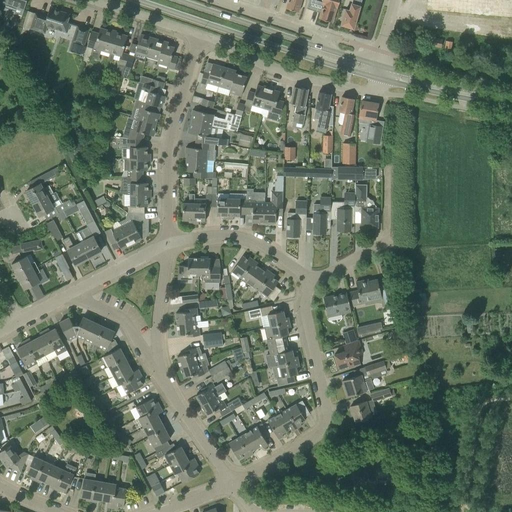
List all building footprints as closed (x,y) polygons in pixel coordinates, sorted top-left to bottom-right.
[(0,0),(0,9),(2,10),(11,13),(16,14),(21,16),(23,9),(24,9),(26,1),(26,0),(0,0)] [(288,0),(286,9),(298,12),(301,0),(288,0)] [(324,4),(319,19),(331,22),(334,13),(335,13),(337,6),(340,7),(342,0),(321,0),(322,1),(322,3),(324,4)] [(345,9),(340,25),(353,29),(361,0),(352,0),(349,11),(345,9)] [(511,16),(511,0),(427,0),(427,12),(511,16)] [(30,29),(45,33),(47,27),(52,29),(53,28),(67,32),(70,23),(67,22),(69,14),(56,10),(56,9),(50,7),(46,17),(35,13),(30,29)] [(6,22),(0,25),(4,32),(10,29),(6,22)] [(89,29),(77,26),(69,50),(81,54),(89,29)] [(109,53),(107,52),(113,32),(100,28),(98,34),(91,32),(84,55),(89,57),(98,60),(99,54),(108,56),(109,53)] [(13,32),(8,34),(11,40),(11,46),(16,46),(17,39),(13,32)] [(121,77),(128,55),(122,53),(127,36),(113,32),(107,52),(109,53),(108,56),(107,60),(112,62),(114,55),(120,56),(114,75),(121,77)] [(134,54),(146,57),(152,38),(140,34),(134,54)] [(427,45),(441,47),(442,40),(429,37),(427,45)] [(146,57),(157,60),(158,60),(163,41),(152,38),(146,57)] [(158,60),(157,60),(157,63),(155,68),(166,72),(168,68),(178,71),(182,59),(177,58),(178,57),(172,56),(174,48),(167,46),(168,43),(163,41),(158,60)] [(127,79),(134,57),(128,55),(121,77),(127,79)] [(218,86),(224,67),(212,64),(210,73),(204,71),(200,83),(206,85),(205,89),(217,92),(218,86)] [(235,74),(236,71),(224,67),(218,86),(217,92),(228,96),(229,93),(235,74)] [(235,74),(229,93),(241,96),(246,77),(235,74)] [(141,76),(139,82),(143,83),(150,85),(152,79),(141,76)] [(152,79),(150,85),(155,87),(162,89),(164,83),(163,82),(156,80),(152,79)] [(141,90),(138,100),(150,104),(161,108),(162,101),(164,101),(165,96),(153,93),(155,87),(150,85),(143,83),(141,90)] [(248,94),(245,104),(243,110),(250,111),(251,105),(262,109),(269,87),(263,86),(263,87),(257,85),(254,96),(248,94)] [(274,89),(269,87),(262,109),(268,111),(266,118),(280,122),(282,116),(279,116),(280,113),(283,102),(277,100),(279,92),(274,90),(274,89)] [(291,127),(302,129),(306,107),(304,106),(308,90),(294,87),(290,104),(296,105),(291,127)] [(316,131),(325,133),(330,111),(327,111),(331,94),(319,92),(315,109),(320,110),(316,131)] [(200,104),(212,107),(213,101),(201,97),(200,104)] [(341,125),(340,132),(350,134),(354,115),(351,114),(354,99),(341,97),(338,112),(346,113),(343,125),(341,125)] [(139,108),(135,119),(155,125),(157,119),(158,119),(160,114),(148,110),(150,104),(138,100),(136,107),(139,108)] [(375,121),(378,104),(362,101),(359,119),(358,122),(369,124),(370,120),(375,121)] [(243,110),(245,104),(238,102),(234,114),(241,116),(243,110)] [(211,126),(214,115),(213,115),(202,112),(192,110),(191,115),(192,116),(191,122),(211,126)] [(236,131),(241,116),(234,114),(234,115),(229,113),(226,112),(224,122),(228,123),(227,129),(236,131)] [(129,129),(127,138),(139,140),(142,140),(144,134),(153,136),(155,131),(154,131),(155,125),(135,119),(132,130),(129,129)] [(216,137),(218,128),(211,126),(191,122),(190,128),(189,128),(187,133),(195,135),(195,141),(210,144),(215,144),(227,146),(228,140),(228,139),(216,137)] [(380,143),(380,130),(368,129),(368,138),(373,138),(373,143),(380,143)] [(248,146),(251,136),(240,133),(237,143),(248,146)] [(284,153),(284,159),(295,160),(295,133),(284,133),(284,141),(284,153)] [(332,145),(332,135),(323,135),(322,153),(332,153),(332,145)] [(127,138),(119,137),(119,148),(130,148),(130,159),(150,159),(150,154),(147,154),(147,147),(142,147),(142,140),(139,140),(127,138)] [(70,160),(89,150),(84,139),(65,149),(70,160)] [(214,161),(215,144),(210,144),(195,141),(194,148),(185,147),(185,153),(186,153),(186,159),(206,161),(214,161)] [(342,164),(355,164),(355,143),(342,143),(342,164)] [(130,159),(124,159),(124,170),(127,170),(127,177),(142,177),(142,170),(147,170),(147,164),(150,164),(150,159),(130,159)] [(213,172),(214,161),(206,161),(186,159),(185,165),(184,165),(184,171),(193,171),(193,177),(203,178),(208,178),(208,177),(215,177),(215,172),(213,172)] [(222,172),(247,173),(247,162),(223,162),(222,172)] [(307,177),(308,168),(283,167),(283,176),(307,177)] [(355,179),(355,167),(338,167),(338,179),(355,179)] [(371,179),(372,170),(362,170),(362,168),(355,167),(355,179),(362,179),(362,178),(371,179)] [(308,168),(307,177),(331,177),(331,169),(308,168)] [(39,177),(42,183),(56,176),(53,170),(39,177)] [(119,191),(118,192),(126,195),(130,195),(150,195),(150,190),(147,190),(147,183),(142,183),(142,177),(127,177),(122,177),(123,177),(123,183),(120,192),(119,191)] [(26,191),(32,204),(52,193),(48,186),(43,189),(40,184),(26,191)] [(377,227),(378,209),(369,208),(365,205),(365,188),(363,186),(355,185),(354,194),(355,194),(354,212),(358,212),(361,215),(361,223),(362,223),(365,225),(365,227),(377,227)] [(264,224),(264,203),(265,192),(253,192),(253,189),(246,189),(246,199),(246,215),(252,216),(252,223),(258,223),(258,224),(264,224)] [(282,205),(282,191),(270,191),(270,203),(264,203),(264,224),(269,224),(269,223),(275,223),(276,215),(282,215),(282,205)] [(52,193),(32,204),(39,216),(53,209),(50,204),(56,201),(52,193)] [(355,194),(354,194),(344,193),(344,209),(337,209),(337,231),(350,231),(350,218),(354,218),(354,212),(355,194)] [(188,224),(193,224),(194,198),(194,194),(189,194),(189,203),(182,203),(182,220),(189,221),(188,224)] [(130,206),(127,206),(127,210),(127,213),(144,212),(144,206),(147,206),(147,200),(150,200),(150,195),(130,195),(130,206)] [(316,235),(318,235),(320,234),(325,234),(326,227),(330,227),(330,197),(320,197),(319,213),(313,213),(312,234),(314,234),(316,235)] [(194,198),(193,224),(198,224),(198,221),(205,221),(205,204),(206,198),(194,198)] [(223,219),(228,219),(228,198),(217,198),(217,206),(217,216),(223,216),(223,219)] [(246,215),(246,199),(228,198),(228,219),(233,219),(233,216),(239,216),(239,215),(246,215)] [(55,207),(58,214),(72,206),(69,200),(55,207)] [(94,220),(86,205),(84,201),(76,205),(86,224),(94,220)] [(306,225),(306,201),(296,201),(295,213),(287,213),(287,219),(286,219),(286,236),(288,236),(288,238),(293,238),(293,237),(299,237),(299,225),(306,225)] [(125,219),(118,222),(122,226),(132,245),(137,243),(136,242),(141,239),(141,238),(147,235),(147,228),(144,228),(138,232),(135,226),(144,221),(144,212),(127,213),(126,214),(126,215),(125,216),(125,217),(125,218),(125,219)] [(62,238),(53,220),(46,224),(55,241),(62,238)] [(86,240),(80,243),(88,258),(100,252),(87,226),(81,230),(86,240)] [(111,228),(104,231),(111,245),(117,242),(121,249),(126,247),(127,248),(132,245),(122,226),(112,231),(111,228)] [(88,258),(80,243),(74,246),(68,236),(62,239),(75,265),(88,258)] [(20,245),(22,252),(41,247),(40,240),(20,245)] [(55,257),(62,272),(69,268),(62,254),(55,257)] [(26,256),(11,264),(18,277),(37,267),(34,262),(30,264),(26,256)] [(220,277),(220,267),(210,266),(210,259),(208,259),(208,256),(200,256),(200,259),(199,259),(198,275),(204,275),(204,279),(204,282),(219,283),(220,277)] [(231,271),(240,278),(253,260),(249,257),(247,260),(242,256),(231,271)] [(192,275),(198,275),(199,259),(187,258),(187,266),(178,266),(178,279),(192,279),(192,275)] [(240,278),(249,284),(260,269),(256,266),(257,263),(253,260),(240,278)] [(37,267),(18,277),(25,290),(39,282),(35,274),(40,272),(37,267)] [(249,284),(258,290),(271,273),(266,270),(265,272),(260,269),(249,284)] [(271,273),(258,290),(273,301),(281,290),(275,286),(278,282),(273,278),(275,276),(271,273)] [(374,301),(373,298),(380,297),(382,306),(393,304),(389,289),(380,291),(377,279),(368,281),(368,279),(355,282),(357,290),(349,292),(352,306),(374,301)] [(32,301),(43,295),(37,284),(26,290),(32,301)] [(323,297),(327,314),(340,311),(341,314),(351,312),(346,292),(323,297)] [(198,301),(197,294),(181,296),(182,303),(198,301)] [(217,306),(216,299),(211,300),(198,301),(199,308),(211,306),(217,306)] [(176,313),(177,324),(200,321),(200,315),(197,316),(196,308),(183,309),(183,312),(176,313)] [(248,311),(250,319),(262,317),(260,308),(248,311)] [(267,315),(270,326),(289,322),(288,317),(284,318),(283,311),(267,315)] [(68,340),(76,336),(76,320),(70,320),(69,317),(59,323),(68,340)] [(76,320),(76,336),(92,344),(90,350),(94,352),(97,346),(106,350),(110,341),(115,332),(83,317),(81,320),(76,320)] [(200,321),(177,324),(178,335),(186,334),(186,337),(199,335),(198,328),(201,327),(200,321)] [(286,343),(285,336),(288,335),(287,328),(290,327),(289,322),(270,326),(273,338),(266,340),(268,347),(286,343)] [(381,332),(379,323),(356,328),(358,337),(381,332)] [(49,328),(44,331),(57,355),(67,350),(55,328),(50,331),(49,328)] [(341,331),(344,343),(356,341),(353,329),(341,331)] [(40,336),(36,339),(48,361),(57,356),(57,355),(44,331),(39,333),(40,336)] [(203,341),(216,340),(222,339),(221,333),(202,335),(203,341)] [(30,338),(25,341),(37,364),(38,366),(48,361),(36,339),(31,341),(30,338)] [(222,339),(216,340),(203,341),(204,348),(223,346),(222,339)] [(37,364),(25,341),(20,343),(21,346),(16,349),(25,365),(26,365),(27,368),(37,364)] [(345,351),(334,355),(338,370),(349,366),(349,368),(360,364),(357,355),(362,354),(358,341),(343,346),(345,351)] [(286,343),(268,347),(269,354),(265,355),(268,368),(271,367),(298,361),(297,356),(293,357),(292,350),(288,351),(287,345),(286,343)] [(248,344),(242,345),(243,352),(250,351),(248,344)] [(177,357),(180,367),(207,359),(205,353),(201,354),(199,347),(196,348),(184,352),(184,354),(177,357)] [(103,356),(108,366),(127,356),(125,352),(122,353),(120,348),(103,356)] [(76,356),(80,366),(85,363),(81,354),(76,356)] [(108,366),(113,376),(130,367),(127,362),(130,361),(127,356),(108,366)] [(16,361),(14,357),(7,361),(9,365),(16,361)] [(208,370),(207,365),(209,365),(207,359),(180,367),(184,378),(191,375),(192,378),(202,375),(205,374),(208,371),(209,371),(208,370)] [(364,366),(366,374),(385,368),(383,360),(364,366)] [(19,366),(16,361),(9,365),(12,370),(19,366)] [(228,367),(224,361),(219,364),(208,370),(209,371),(208,371),(211,376),(223,369),(228,367)] [(297,374),(296,367),(299,366),(298,361),(271,367),(274,377),(276,378),(278,386),(285,385),(295,382),(293,375),(297,374)] [(81,368),(84,375),(89,373),(86,365),(81,368)] [(116,387),(140,374),(138,369),(132,372),(130,367),(113,376),(114,376),(108,379),(112,389),(116,387)] [(226,375),(231,372),(228,367),(223,369),(211,376),(215,382),(226,375)] [(23,373),(30,386),(36,383),(29,370),(23,373)] [(78,376),(76,371),(66,375),(68,380),(78,376)] [(140,374),(116,387),(121,397),(143,385),(140,380),(143,379),(140,374)] [(68,380),(66,375),(58,379),(60,383),(68,380)] [(342,381),(347,397),(374,388),(370,377),(363,380),(361,375),(342,381)] [(81,382),(85,389),(90,386),(85,379),(81,382)] [(53,381),(46,384),(48,389),(56,386),(53,381)] [(202,392),(195,396),(201,405),(216,397),(226,391),(221,383),(214,387),(212,383),(209,385),(201,389),(202,392)] [(31,401),(24,387),(20,390),(23,397),(26,403),(31,401)] [(369,393),(372,401),(391,395),(389,387),(369,393)] [(88,393),(92,400),(97,397),(92,390),(88,393)] [(263,392),(249,400),(252,405),(266,396),(263,392)] [(106,411),(97,397),(92,400),(97,407),(101,414),(106,411)] [(216,397),(201,405),(207,415),(213,411),(215,413),(223,408),(226,407),(222,400),(219,402),(216,397)] [(231,411),(242,404),(237,397),(227,404),(231,411)] [(136,407),(141,416),(141,417),(160,407),(157,402),(155,403),(152,398),(136,407)] [(252,405),(249,400),(242,404),(244,409),(252,405)] [(302,401),(286,409),(297,428),(302,426),(300,423),(305,420),(298,408),(304,405),(302,401)] [(350,406),(355,422),(371,417),(366,401),(350,406)] [(138,418),(143,428),(160,419),(157,414),(162,412),(160,407),(141,417),(141,416),(138,418)] [(265,415),(261,408),(256,412),(260,418),(265,415)] [(286,409),(277,415),(286,431),(291,428),(292,431),(297,428),(286,409)] [(226,417),(229,422),(235,418),(233,413),(226,417)] [(103,417),(111,432),(116,430),(108,414),(103,417)] [(50,422),(46,415),(39,419),(44,426),(50,422)] [(286,431),(277,415),(267,420),(278,439),(283,436),(281,434),(286,431)] [(219,421),(222,426),(229,422),(226,417),(219,421)] [(143,428),(148,437),(167,427),(165,422),(162,424),(160,419),(143,428)] [(167,427),(148,437),(153,447),(170,438),(167,433),(170,432),(167,427)] [(257,427),(247,432),(257,448),(261,445),(263,448),(268,445),(257,427)] [(116,436),(122,441),(125,436),(119,431),(116,436)] [(247,432),(238,438),(249,456),(253,454),(252,451),(257,448),(247,432)] [(64,442),(60,438),(57,433),(53,436),(59,445),(64,442)] [(122,441),(129,445),(132,441),(125,436),(122,441)] [(249,456),(238,438),(228,443),(238,459),(243,456),(244,459),(249,456)] [(165,456),(168,461),(184,452),(183,451),(186,450),(183,445),(176,449),(173,443),(155,453),(158,459),(165,456)] [(0,458),(7,468),(9,467),(20,472),(24,463),(28,454),(23,452),(17,456),(9,445),(0,451),(0,458)] [(135,455),(138,462),(143,459),(139,452),(135,455)] [(168,461),(174,473),(195,461),(194,458),(188,461),(184,452),(168,461)] [(30,478),(35,481),(44,461),(34,456),(26,473),(31,476),(30,478)] [(143,459),(138,462),(142,469),(147,466),(143,459)] [(41,480),(46,482),(54,465),(44,461),(35,481),(40,483),(41,480)] [(195,461),(174,473),(175,474),(177,473),(182,483),(199,474),(196,469),(199,468),(195,461)] [(50,487),(55,489),(63,470),(54,465),(46,482),(51,484),(50,487)] [(63,470),(55,489),(59,492),(61,489),(66,491),(73,474),(63,470)] [(146,477),(150,485),(158,481),(154,473),(146,477)] [(85,501),(91,502),(95,480),(83,478),(80,497),(86,498),(85,501)] [(97,500),(102,501),(106,482),(95,480),(91,502),(96,503),(97,500)] [(158,481),(150,485),(156,496),(164,492),(158,481)] [(106,507),(112,508),(116,487),(116,484),(106,482),(102,501),(107,501),(106,507)] [(116,487),(112,508),(117,509),(117,506),(123,507),(126,489),(116,487)]
